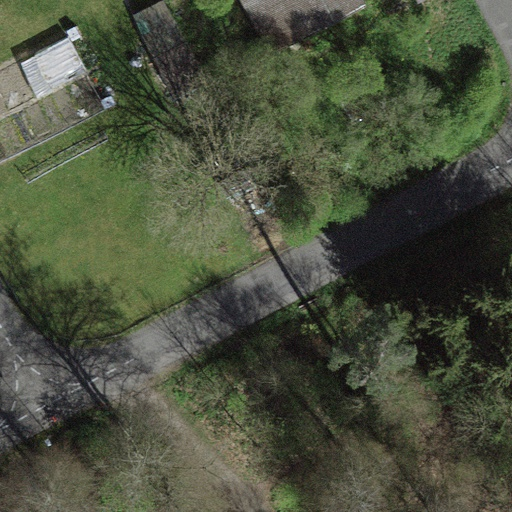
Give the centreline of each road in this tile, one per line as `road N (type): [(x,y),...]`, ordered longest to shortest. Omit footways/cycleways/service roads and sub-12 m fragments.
road 1 (residential): [(43,409),(511,163)]
road 2 (track): [(251,511),(174,430),(132,363)]
